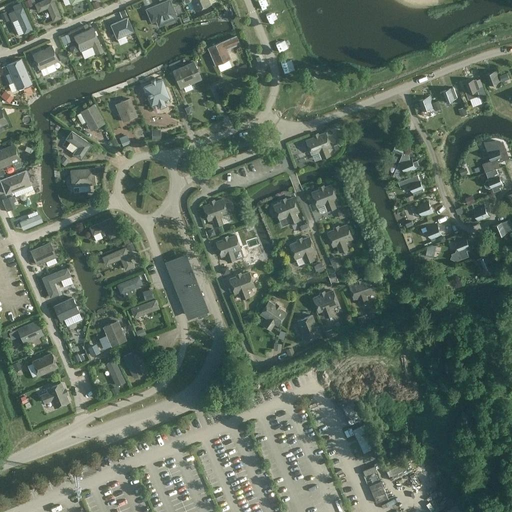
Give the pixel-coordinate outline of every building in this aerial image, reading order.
[(53,0),(43,0),(36,4),(39,11),(48,7),(54,20),(61,17),(53,0)] [(169,0),(146,10),(151,22),(156,20),(157,22),(156,22),(156,23),(158,26),(158,27),(159,27),(162,25),(163,25),(162,25),(177,19),(169,0)] [(183,0),(185,3),(191,0),(195,10),(211,3),(217,1),(216,0),(183,0)] [(269,4),(267,0),(259,0),(255,1),(258,8),(269,4)] [(16,11),(10,14),(12,20),(13,22),(16,21),(19,20),(22,26),(24,33),(32,29),(23,7),(22,7),(20,3),(14,6),(16,11)] [(6,13),(1,15),(4,23),(9,21),(6,13)] [(128,18),(111,25),(114,31),(116,32),(119,39),(125,36),(134,32),(128,18)] [(93,27),(74,36),(81,50),(93,45),(96,53),(97,54),(103,51),(99,42),(93,27)] [(268,31),(270,38),(280,35),(278,27),(268,31)] [(64,43),(71,40),(68,33),(61,37),(64,43)] [(9,45),(16,42),(13,35),(6,38),(9,45)] [(236,36),(209,48),(216,64),(217,63),(228,59),(230,58),(227,50),(228,48),(239,43),(236,36)] [(52,46),(33,54),(40,69),(59,60),(52,46)] [(65,53),(59,55),(62,62),(68,60),(65,53)] [(289,56),(277,60),(281,71),(294,67),(289,56)] [(22,59),(7,65),(10,73),(14,82),(18,89),(32,83),(22,59)] [(194,62),(174,71),(181,87),(183,86),(191,83),(201,78),(194,62)] [(246,64),(239,67),(242,74),(249,72),(246,64)] [(502,81),(497,70),(484,75),(488,86),(502,81)] [(476,78),(463,83),(467,94),(469,99),(479,95),(480,98),(487,95),(483,85),(479,87),(476,78)] [(152,83),(144,86),(152,105),(158,103),(159,107),(161,108),(165,106),(166,104),(164,100),(166,99),(170,98),(163,79),(155,82),(152,83)] [(441,91),(446,103),(459,97),(455,86),(441,91)] [(7,92),(3,97),(10,102),(14,97),(7,92)] [(434,107),(435,107),(434,104),(431,96),(417,101),(421,112),(434,107)] [(130,97),(115,104),(123,122),(138,115),(130,97)] [(94,104),(82,111),(82,112),(87,121),(91,129),(104,122),(96,108),(94,104)] [(190,106),(184,108),(187,115),(193,113),(190,106)] [(71,132),(66,139),(70,141),(77,146),(73,152),(72,153),(81,159),(86,151),(91,144),(78,135),(72,131),(71,132)] [(325,132),(306,140),(312,154),(319,151),(322,158),(330,155),(327,148),(331,146),(325,132)] [(127,136),(119,139),(122,145),(130,142),(127,136)] [(492,162),(483,165),(486,173),(496,169),(497,170),(500,168),(498,162),(504,159),(509,158),(503,144),(502,141),(495,140),(485,142),(485,144),(492,162)] [(63,147),(71,152),(75,145),(66,141),(63,147)] [(417,169),(423,167),(420,159),(414,162),(412,156),(410,157),(407,149),(405,149),(406,146),(397,142),(392,153),(401,157),(402,155),(403,159),(401,160),(401,161),(402,164),(399,165),(394,175),(395,176),(396,175),(397,177),(400,178),(405,177),(403,172),(405,172),(406,174),(417,170),(417,169)] [(1,150),(0,150),(0,167),(13,162),(20,160),(14,145),(1,150)] [(63,157),(59,161),(64,166),(69,161),(63,157)] [(93,168),(71,170),(73,185),(78,185),(89,184),(95,183),(93,168)] [(504,177),(509,174),(505,168),(500,171),(504,177)] [(485,181),(484,184),(485,188),(489,189),(491,188),(492,191),(493,190),(494,192),(500,190),(499,188),(503,186),(501,181),(502,181),(503,178),(500,176),(499,176),(498,173),(497,170),(496,169),(486,173),(489,180),(485,181)] [(25,170),(1,180),(6,193),(15,190),(31,184),(25,170)] [(420,177),(419,177),(418,174),(399,182),(401,187),(410,184),(414,195),(425,190),(420,177)] [(331,185),(312,192),(317,206),(325,203),(328,210),(335,207),(333,200),(336,199),(331,185)] [(12,196),(4,199),(6,205),(14,201),(12,196)] [(293,197),(274,205),(280,218),(287,215),(290,223),(298,219),(295,212),(298,211),(293,197)] [(223,199),(204,206),(209,220),(212,218),(215,225),(223,223),(220,215),(228,213),(223,199)] [(434,213),(429,200),(417,204),(423,218),(434,213)] [(14,201),(6,205),(8,210),(16,207),(14,201)] [(484,204),(473,209),(479,222),(490,218),(484,204)] [(346,217),(344,211),(338,213),(341,219),(346,217)] [(24,229),(45,221),(41,212),(20,220),(24,229)] [(440,223),(449,233),(458,225),(448,215),(440,223)] [(111,218),(90,227),(93,234),(106,228),(110,238),(118,234),(111,218)] [(511,224),(509,218),(491,226),(496,237),(511,229),(511,224)] [(438,223),(426,227),(432,240),(443,236),(438,223)] [(347,224),(328,232),(333,246),(337,244),(340,251),(347,248),(346,244),(345,241),(352,238),(347,224)] [(236,235),(217,241),(222,255),(226,254),(228,261),(243,256),(236,235)] [(471,249),(466,235),(455,240),(459,251),(452,254),(452,255),(451,259),(454,260),(455,262),(469,256),(467,250),(471,249)] [(309,237),(290,244),(296,258),(303,255),(306,262),(314,259),(311,252),(314,251),(309,237)] [(50,242),(31,250),(38,264),(56,256),(50,242)] [(125,247),(103,256),(106,264),(121,258),(126,269),(133,266),(125,247)] [(477,259),(481,270),(495,265),(500,263),(496,252),(491,254),(490,254),(477,259)] [(182,257),(169,262),(174,275),(172,276),(177,289),(179,289),(184,300),(182,301),(187,313),(189,313),(190,315),(196,313),(197,316),(198,318),(206,314),(206,312),(205,309),(206,309),(198,289),(200,288),(194,273),(189,275),(182,257)] [(331,260),(334,268),(340,266),(336,257),(331,260)] [(63,269),(43,278),(51,296),(58,293),(54,282),(61,279),(64,286),(73,283),(70,275),(71,275),(68,267),(63,269)] [(42,269),(35,272),(38,277),(42,276),(44,275),(42,269)] [(249,272),(230,279),(235,293),(239,291),(242,298),(249,295),(247,288),(254,286),(249,272)] [(138,275),(116,282),(120,292),(141,284),(138,275)] [(369,278),(349,284),(354,298),(358,297),(361,304),(368,302),(366,294),(373,292),(369,278)] [(151,290),(144,292),(146,299),(154,297),(151,290)] [(332,290),(313,297),(319,311),(323,310),(325,317),(333,314),(330,307),(338,304),(332,290)] [(73,297),(54,306),(60,319),(63,318),(79,311),(73,297)] [(269,301),(261,313),(267,318),(263,324),(270,329),(274,322),(278,325),(286,312),(269,301)] [(311,315),(298,321),(305,339),(319,334),(317,330),(311,315)] [(37,320),(18,328),(19,329),(21,335),(24,342),(43,334),(37,320)] [(118,321),(104,327),(107,334),(112,345),(126,339),(118,321)] [(96,352),(102,348),(97,340),(91,343),(96,352)] [(124,354),(132,377),(142,374),(134,350),(124,354)] [(33,361),(34,363),(39,375),(57,366),(51,353),(33,361)] [(106,363),(116,384),(126,380),(115,358),(106,363)] [(49,392),(42,395),(45,402),(52,399),(55,407),(69,401),(61,382),(47,388),(49,392)] [(364,424),(353,429),(364,452),(375,447),(364,424)] [(418,465),(414,456),(392,465),(396,474),(418,465)] [(96,459),(92,462),(98,471),(102,469),(96,459)] [(363,470),(365,476),(377,472),(375,466),(363,470)] [(74,481),(86,477),(84,470),(72,474),(74,481)] [(376,503),(387,498),(380,481),(369,486),(376,503)] [(462,491),(450,499),(454,504),(465,497),(462,491)]
